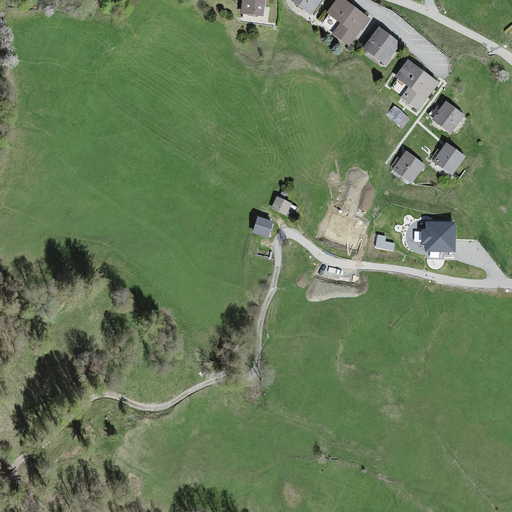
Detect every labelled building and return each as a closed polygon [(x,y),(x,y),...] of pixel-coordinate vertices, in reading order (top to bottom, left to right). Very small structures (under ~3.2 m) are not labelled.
[(263,0),(243,0),(242,14),(262,16),(263,0)] [(318,0),(291,0),(310,13),(318,0)] [(369,18),(345,0),(331,0),(323,11),(335,20),(327,31),(348,47),(369,18)] [(397,44),(377,28),(361,49),(382,65),(397,44)] [(436,83),(406,60),(393,76),(404,85),(395,96),(414,111),(436,83)] [(461,113),(443,100),(430,118),(449,131),(461,113)] [(463,156),(443,143),(431,162),(451,175),(463,156)] [(410,182),(422,165),(402,151),(390,168),(410,182)] [(276,196),(270,207),(284,214),(290,202),(276,196)] [(272,222),(257,217),(252,231),(267,236),(272,222)] [(456,252),(456,222),(424,221),(424,251),(456,252)] [(135,481),(124,474),(118,483),(128,491),(135,481)]
